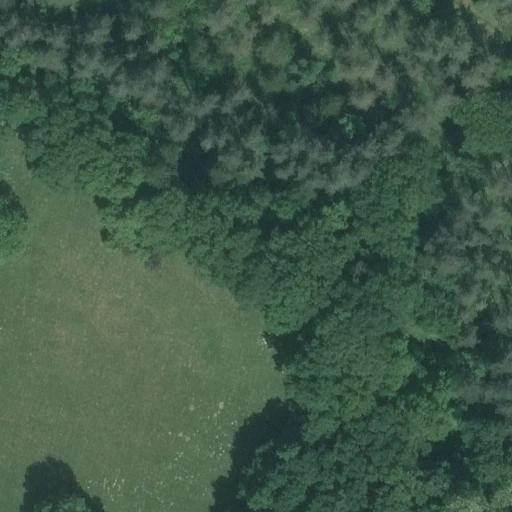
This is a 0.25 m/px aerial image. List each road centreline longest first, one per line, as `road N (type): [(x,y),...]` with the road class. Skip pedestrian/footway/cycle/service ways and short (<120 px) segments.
road 1 (track): [(419,511),(350,400),(330,382),(330,346),(316,324),(0,124)]
road 2 (track): [(330,382),(289,438),(259,511)]
